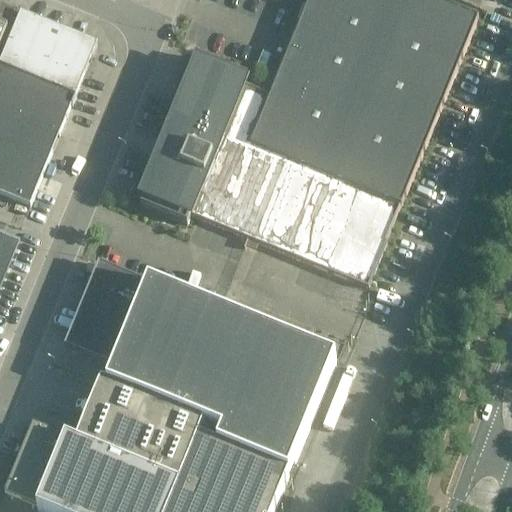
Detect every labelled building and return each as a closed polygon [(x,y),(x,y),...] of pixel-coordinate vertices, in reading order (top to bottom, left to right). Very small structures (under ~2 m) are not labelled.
[(401,208),(478,20),(428,0),(310,0),(271,97),(244,87),(222,141),(398,213),(400,208),(401,208)] [(1,6),(0,7),(0,19),(9,24),(14,11),(1,6)] [(0,67),(75,99),(97,45),(21,14),(0,64),(0,67)] [(201,60),(158,166),(141,208),(187,227),(191,218),(222,141),(244,87),(247,79),(201,60)] [(0,196),(30,209),(71,108),(72,108),(76,99),(75,99),(0,67),(0,196)] [(398,213),(222,141),(191,218),(368,290),(387,244),(386,244),(398,213)] [(0,234),(0,281),(14,247),(0,241),(2,236),(0,234)] [(99,266),(65,350),(74,354),(115,371),(108,389),(121,394),(205,429),(199,442),(289,478),(336,363),(218,315),(102,268),(99,266)] [(83,433),(84,433),(78,447),(34,428),(32,431),(30,430),(28,437),(30,438),(5,498),(38,511),(275,511),(289,478),(199,442),(205,429),(121,394),(108,389),(102,387),(83,433)] [(331,387),(320,407),(333,414),(344,393),(331,387)]
